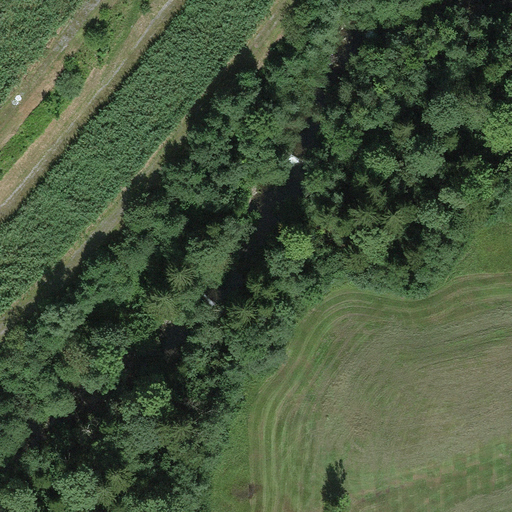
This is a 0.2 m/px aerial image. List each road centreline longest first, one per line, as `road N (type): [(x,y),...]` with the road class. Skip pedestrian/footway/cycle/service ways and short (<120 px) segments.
road 1 (track): [(0,329),(53,287),(295,0)]
road 2 (track): [(177,0),(3,208)]
road 3 (track): [(98,0),(0,123)]
